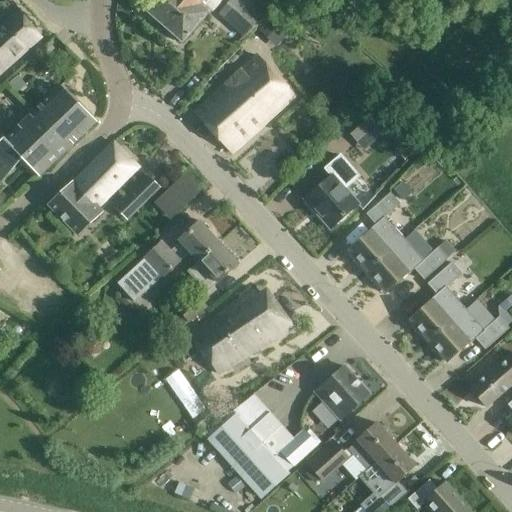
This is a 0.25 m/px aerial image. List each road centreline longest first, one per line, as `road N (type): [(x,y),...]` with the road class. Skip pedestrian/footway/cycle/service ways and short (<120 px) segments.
road 1 (unclassified): [(511,500),(158,114),(121,103)]
road 2 (tertiary): [(0,228),(104,134),(121,103)]
